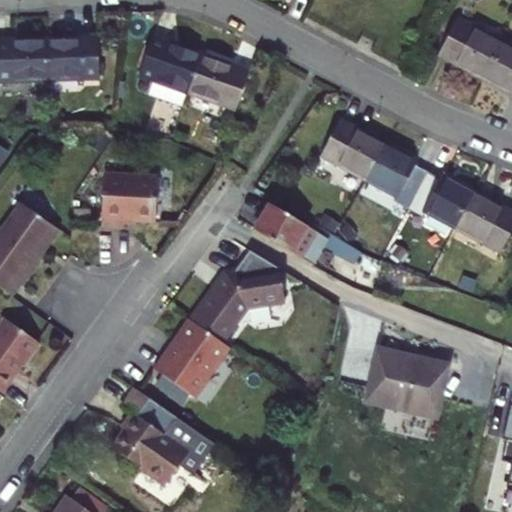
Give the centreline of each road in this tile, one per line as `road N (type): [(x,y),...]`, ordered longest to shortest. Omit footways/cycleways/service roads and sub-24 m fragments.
road 1 (residential): [(0,487),(209,217)]
road 2 (residential): [(210,0),(426,112),(511,147)]
